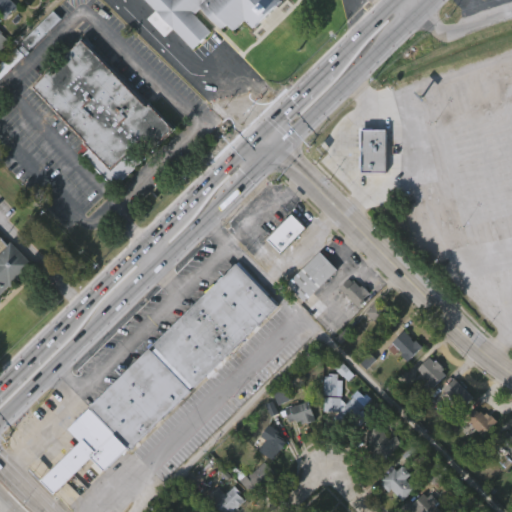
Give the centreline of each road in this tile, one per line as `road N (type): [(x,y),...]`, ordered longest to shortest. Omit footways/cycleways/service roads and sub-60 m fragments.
road 1 (primary): [(0,423),(437,0)]
road 2 (primary): [(400,0),(0,389)]
road 3 (tertiary): [(262,130),(511,375)]
road 4 (residential): [(404,0),(447,32),(511,16)]
